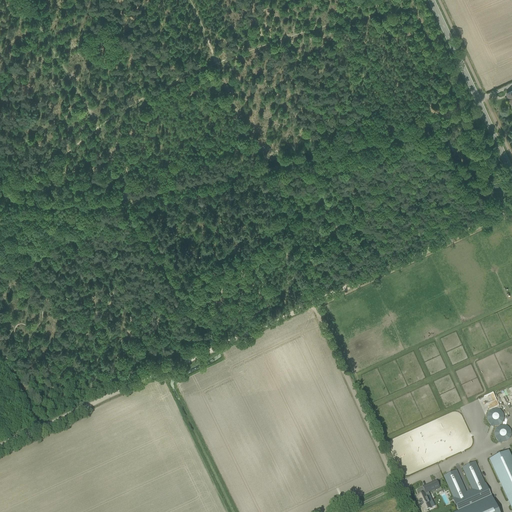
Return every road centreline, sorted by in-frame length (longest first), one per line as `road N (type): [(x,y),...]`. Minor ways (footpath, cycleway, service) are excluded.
road 1 (track): [(41,428),(313,304)]
road 2 (track): [(17,191),(137,105),(219,64)]
road 3 (unclassified): [(313,304),(409,511)]
road 4 (unclassified): [(313,304),(511,213)]
road 5 (secondary): [(511,172),(428,0)]
